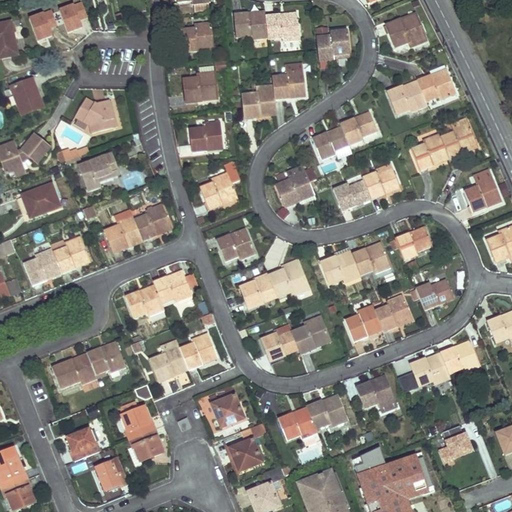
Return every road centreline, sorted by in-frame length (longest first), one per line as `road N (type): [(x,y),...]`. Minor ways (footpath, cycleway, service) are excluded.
road 1 (residential): [(478,280),(460,233),(426,208),(326,235),(294,235),(259,203),(256,170),(269,147),(357,84),(369,61),(366,25),(342,0)]
road 2 (residential): [(246,364),(280,384),(350,369),(456,322),(478,280)]
road 3 (tertiary): [(432,0),(511,160)]
road 4 (residential): [(156,43),(100,41),(86,51),(89,79),(157,79)]
road 5 (residential): [(157,79),(196,240)]
road 6 (residential): [(67,511),(6,361)]
road 7 (residential): [(6,361),(87,328),(98,310),(93,281)]
road 8 (residential): [(196,240),(246,364)]
